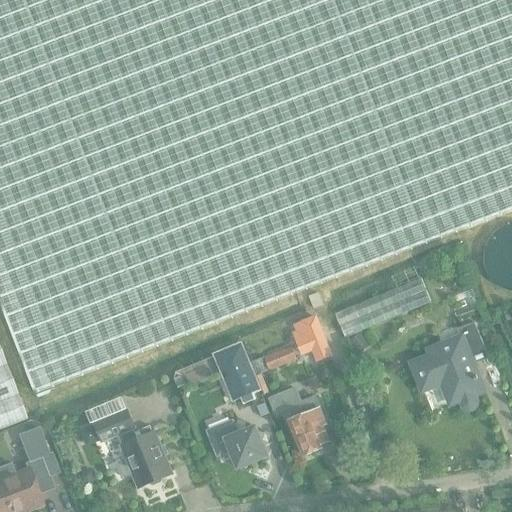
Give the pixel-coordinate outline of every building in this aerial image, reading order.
[(511,211),(511,0),(0,0),(0,301),(35,394),(511,211)] [(465,271),(444,280),(460,319),(481,310),(465,271)] [(345,339),(352,337),(429,305),(419,279),(334,314),(345,339)] [(477,407),(477,402),(475,395),(484,391),(470,357),(487,351),(476,323),(458,330),(462,339),(430,351),(433,357),(413,365),(424,391),(443,384),(452,405),(460,401),(463,409),(466,411),(470,412),(474,410),(477,407)] [(298,333),(294,334),(302,354),(313,350),(317,361),(330,356),(322,336),(295,326),(298,333)] [(357,354),(370,345),(362,333),(348,343),(357,354)] [(0,429),(27,420),(0,351),(0,429)] [(271,371),(293,362),(288,351),(266,360),(271,371)] [(263,359),(250,364),(255,377),(268,371),(263,359)] [(250,364),(232,372),(243,400),(262,392),(250,364)] [(318,446),(328,442),(322,427),(327,425),(321,409),(319,410),(315,400),(296,407),(289,392),(270,400),(276,415),(285,411),(303,457),(320,450),(318,446)] [(261,418),(268,415),(264,404),(257,407),(261,418)] [(128,412),(96,425),(103,443),(120,436),(124,447),(123,448),(127,458),(118,462),(116,465),(121,477),(124,478),(134,474),(140,489),(150,485),(154,487),(162,484),(164,479),(173,475),(156,434),(153,435),(149,425),(149,424),(135,429),(128,412)] [(232,422),(208,432),(217,454),(229,449),(233,460),(232,463),(246,469),(247,465),(267,457),(260,440),(262,435),(257,433),(255,427),(237,435),(232,422)] [(11,464),(0,467),(0,511),(16,511),(22,510),(22,511),(24,511),(43,505),(38,494),(52,489),(48,477),(58,473),(51,454),(48,455),(38,428),(19,436),(29,463),(25,464),(28,470),(15,475),(11,464)] [(82,472),(80,478),(82,483),(87,485),(92,483),(95,478),(94,473),(88,470),(82,472)]
